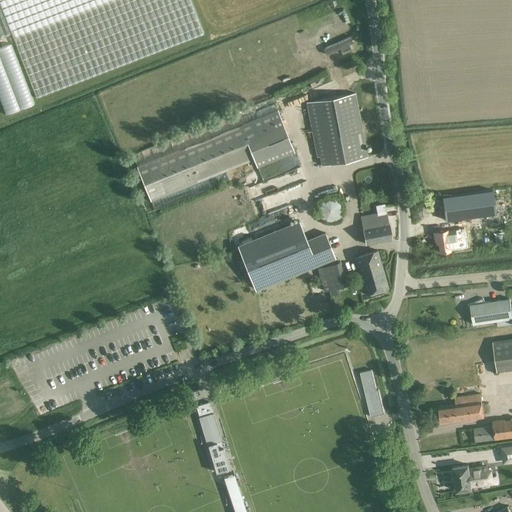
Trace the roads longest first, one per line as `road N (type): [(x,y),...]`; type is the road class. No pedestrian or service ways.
road 1 (unclassified): [(0,448),(330,323),(373,330)]
road 2 (tertiary): [(398,285),(402,198),(369,0)]
road 3 (tertiary): [(433,511),(389,351),(373,330)]
